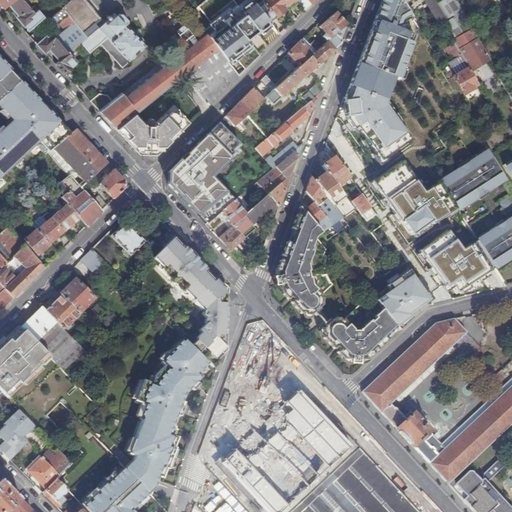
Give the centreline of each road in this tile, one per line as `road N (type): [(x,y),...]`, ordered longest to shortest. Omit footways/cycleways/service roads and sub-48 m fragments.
road 1 (residential): [(255,303),(364,0)]
road 2 (residential): [(142,184),(327,0)]
road 3 (residential): [(181,511),(255,303)]
road 4 (unclassified): [(142,184),(0,27)]
road 5 (residential): [(341,394),(425,315),(511,293)]
road 6 (residential): [(0,325),(142,184)]
road 7 (unclassified): [(255,303),(142,184)]
road 8 (unclassified): [(453,511),(341,394)]
road 9 (unclassified): [(341,394),(255,303)]
